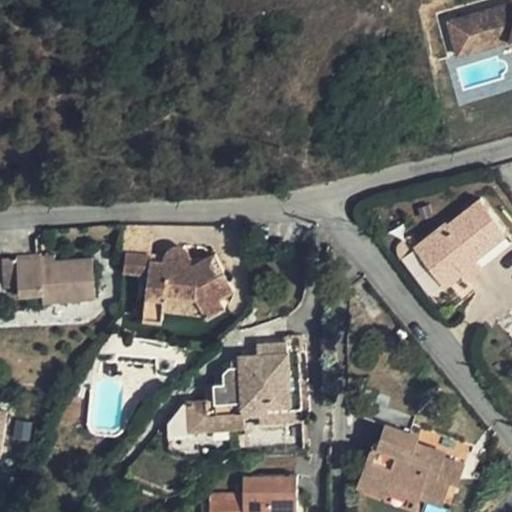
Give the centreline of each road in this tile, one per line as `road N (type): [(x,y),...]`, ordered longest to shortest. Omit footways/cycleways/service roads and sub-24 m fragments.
road 1 (residential): [(0,221),(320,197)]
road 2 (residential): [(511,436),(320,197)]
road 3 (residential): [(320,197),(511,148)]
